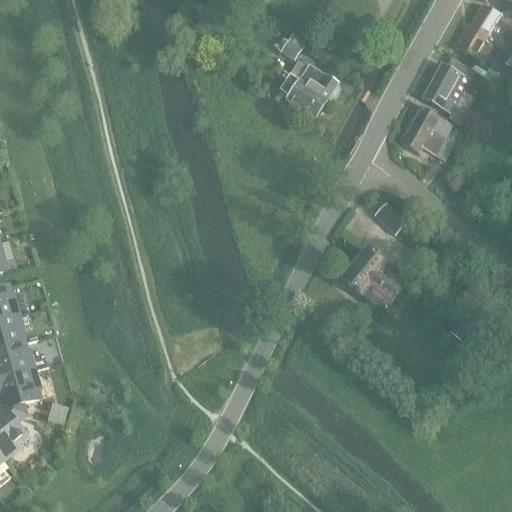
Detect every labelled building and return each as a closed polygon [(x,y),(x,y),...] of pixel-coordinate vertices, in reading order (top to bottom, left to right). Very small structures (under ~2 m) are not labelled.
[(488,44),(504,53),(511,40),(511,34),(506,31),(497,26),(501,20),(483,9),(470,31),(489,42),(488,44)] [(489,42),(470,31),(458,51),(483,68),(494,49),(503,55),(504,53),(488,44),(489,42)] [(307,47),(293,38),(288,45),(284,43),(277,53),(294,65),(307,47)] [(286,104),(315,123),(328,103),(329,104),(335,103),(341,94),(339,89),(338,89),(338,88),(309,68),(307,72),(298,67),(290,79),(285,75),(283,79),(287,83),(280,93),(289,99),(286,104)] [(449,122),(461,129),(464,124),(461,123),(474,100),(464,95),(470,85),(442,69),(424,102),(452,118),(449,122)] [(422,152),(445,165),(454,149),(444,143),(453,129),(422,111),(402,147),(419,157),(422,152)] [(405,228),(385,212),(375,223),(395,240),(405,228)] [(379,309),(388,316),(389,314),(387,313),(404,291),(405,292),(405,291),(384,273),(386,270),(367,255),(341,286),(360,302),(362,300),(376,311),(379,309)] [(0,324),(18,320),(13,301),(10,301),(7,292),(0,294),(0,324)] [(469,294),(459,298),(464,309),(474,305),(469,294)] [(24,339),(18,320),(0,324),(0,354),(23,348),(21,339),(24,339)] [(23,348),(0,354),(0,384),(34,375),(29,356),(26,357),(23,348)] [(0,407),(2,413),(25,421),(22,409),(39,404),(36,395),(40,394),(34,375),(0,384),(0,407)] [(55,406),(51,422),(67,426),(71,410),(55,406)] [(0,456),(6,464),(21,451),(19,449),(27,443),(16,429),(25,421),(2,413),(0,414),(0,456)]
